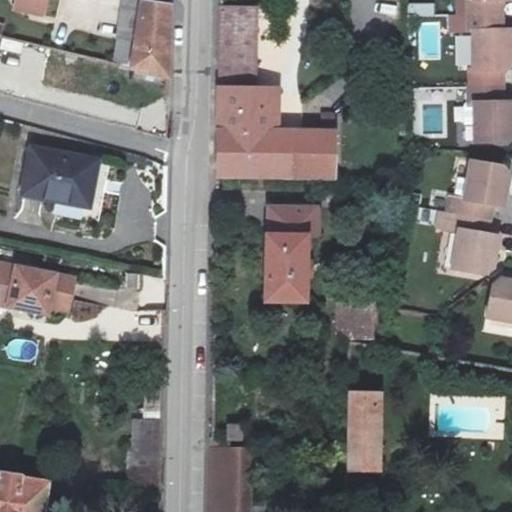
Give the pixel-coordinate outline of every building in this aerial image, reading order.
[(48,0),(20,0),(19,7),(46,12),(48,0)] [(468,0),(468,31),(474,32),(474,73),(500,73),(510,65),(509,46),(501,46),(500,0),(468,0)] [(130,67),(139,5),(122,2),(114,63),(130,67)] [(434,16),(434,3),(410,3),(410,16),(434,16)] [(169,11),(139,5),(130,67),(130,69),(168,78),(169,11)] [(217,131),(280,133),(281,90),(256,90),(259,10),(220,7),(217,131)] [(418,60),(441,60),(441,21),(418,21),(418,60)] [(502,87),(470,88),(470,104),(477,104),(477,146),(499,147),(511,136),(511,117),(503,117),(502,87)] [(280,133),(217,131),(216,177),(309,180),(309,186),(335,187),(336,136),(296,134),(280,133)] [(89,211),(99,165),(35,150),(25,198),(89,211)] [(500,166),(472,162),(466,200),(459,199),(454,229),(460,230),(453,272),(478,276),(489,268),(492,250),(483,247),(493,194),(502,196),(506,174),(500,166)] [(265,208),(265,303),(305,304),(305,236),(319,236),(320,207),(265,208)] [(54,277),(0,264),(0,305),(46,316),(54,277)] [(74,281),(54,277),(46,316),(47,316),(49,308),(67,313),(74,281)] [(492,288),(487,316),(511,321),(511,285),(499,283),(492,288)] [(117,309),(138,310),(138,293),(117,292),(117,309)] [(374,301),(354,302),(334,302),(335,345),(374,344),(374,301)] [(347,463),(347,471),(379,471),(380,395),(348,395),(347,463)] [(144,400),(143,422),(163,421),(163,401),(144,400)] [(163,421),(143,422),(134,422),(133,455),(129,455),(127,493),(161,494),(163,421)] [(213,437),(211,511),(249,511),(250,475),(274,475),(274,451),(250,450),(250,447),(230,446),(231,441),(213,437)] [(0,473),(0,511),(43,511),(48,483),(21,479),(21,476),(0,472),(0,473)]
